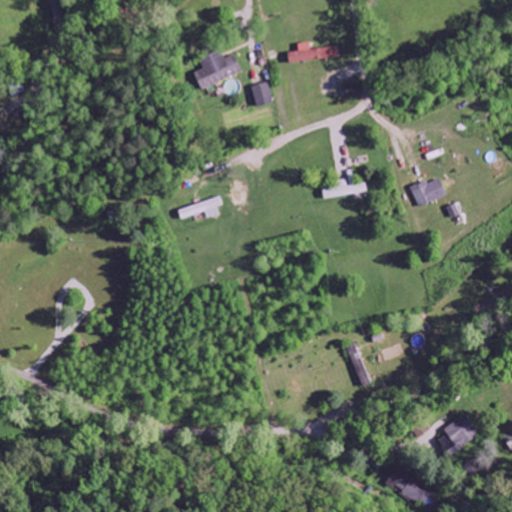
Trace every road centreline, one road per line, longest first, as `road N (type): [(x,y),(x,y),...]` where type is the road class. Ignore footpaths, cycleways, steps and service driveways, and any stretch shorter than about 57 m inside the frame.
road 1 (residential): [(342,448),(303,430),(140,425),(0,366)]
road 2 (residential): [(0,174),(28,145),(39,118),(56,39),(51,0)]
